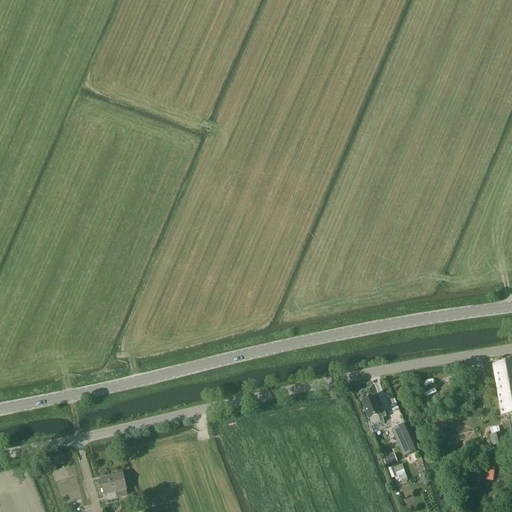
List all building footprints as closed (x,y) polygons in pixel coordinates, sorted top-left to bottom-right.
[(498,392),(511,388),(511,362),(493,366),(498,392)] [(502,417),(511,415),(511,388),(498,392),(502,417)] [(374,396),(361,401),(371,428),(384,423),(383,419),(387,417),(385,413),(384,409),(379,411),(374,396)] [(405,425),(392,431),(404,458),(417,452),(405,425)] [(502,433),(489,436),(492,447),(505,444),(502,433)] [(395,454),(383,459),(386,467),(398,462),(395,454)] [(478,468),(477,477),(484,478),(485,469),(478,468)] [(122,474),(100,479),(104,496),(117,493),(119,499),(128,497),(122,474)]
